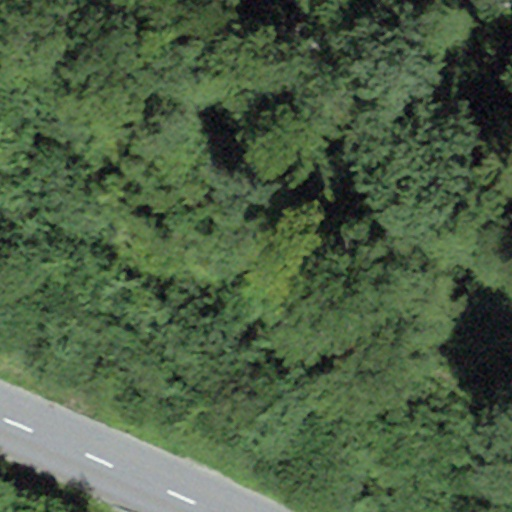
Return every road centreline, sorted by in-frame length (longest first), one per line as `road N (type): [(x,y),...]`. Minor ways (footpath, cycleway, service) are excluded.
road 1 (track): [(153,0),(233,34),(437,0)]
road 2 (primary): [(0,423),(206,511)]
